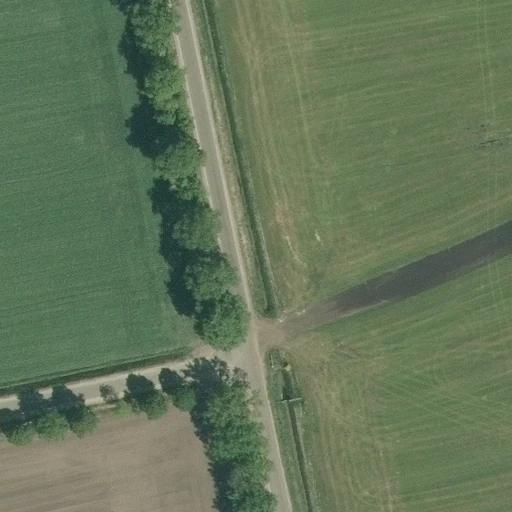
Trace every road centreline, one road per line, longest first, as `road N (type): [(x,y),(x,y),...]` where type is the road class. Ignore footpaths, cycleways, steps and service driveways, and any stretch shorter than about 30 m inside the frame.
road 1 (unclassified): [(252,358),(179,0)]
road 2 (unclassified): [(0,411),(252,358)]
road 3 (unclassified): [(283,511),(252,358)]
